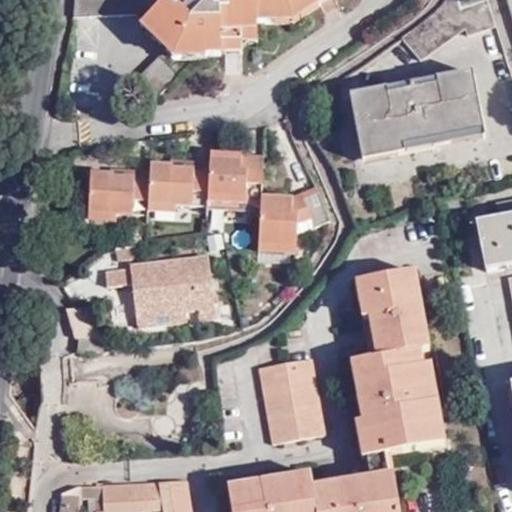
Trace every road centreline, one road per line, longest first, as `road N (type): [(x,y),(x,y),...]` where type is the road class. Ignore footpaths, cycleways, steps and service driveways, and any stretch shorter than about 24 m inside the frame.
road 1 (secondary): [(44,0),(0,291)]
road 2 (unknown): [(43,477),(188,469),(199,511)]
road 3 (residential): [(55,371),(39,511)]
